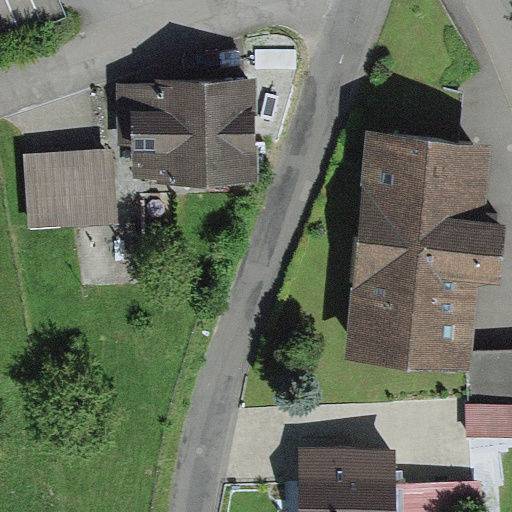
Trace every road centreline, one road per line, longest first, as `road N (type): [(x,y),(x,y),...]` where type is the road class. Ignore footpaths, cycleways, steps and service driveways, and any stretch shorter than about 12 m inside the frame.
road 1 (residential): [(189,511),(219,374),(362,0)]
road 2 (residential): [(257,0),(0,93)]
